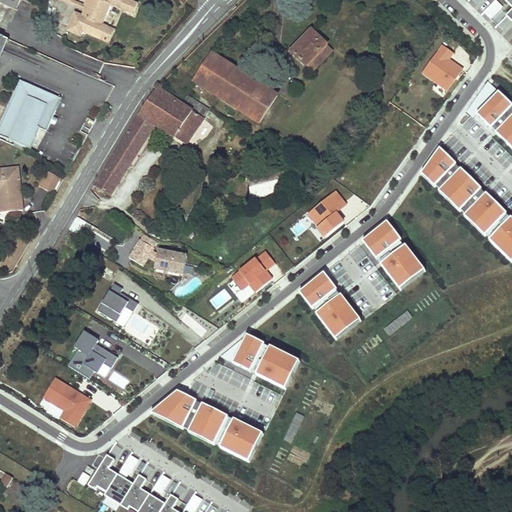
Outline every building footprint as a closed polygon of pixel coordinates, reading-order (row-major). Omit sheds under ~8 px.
[(0,0),(0,3),(15,11),(19,0),(0,0)] [(88,0),(82,15),(75,12),(73,17),(86,23),(82,31),(102,39),(107,26),(102,24),(103,20),(110,4),(119,7),(133,13),(137,3),(130,0),(88,0)] [(494,0),(482,12),(489,19),(501,7),(494,0)] [(511,5),(506,0),(502,0),(511,9),(511,8),(511,5)] [(0,12),(0,19),(14,26),(17,20),(0,12)] [(86,23),(73,17),(67,31),(80,37),(82,31),(86,23)] [(114,29),(107,26),(102,39),(109,43),(114,29)] [(326,46),(311,31),(291,52),(306,67),(326,46)] [(0,61),(10,39),(0,34),(0,61)] [(306,67),(312,73),(332,51),(326,46),(306,67)] [(443,46),(438,53),(449,60),(454,54),(443,46)] [(438,53),(423,74),(436,83),(447,91),(463,70),(449,60),(438,53)] [(212,54),(194,82),(259,124),(278,96),(212,54)] [(6,115),(2,124),(0,128),(0,134),(15,142),(28,148),(37,127),(46,131),(60,99),(21,81),(8,110),(5,109),(3,113),(6,115)] [(156,90),(139,115),(155,126),(186,145),(210,110),(186,95),(180,104),(160,91),(162,89),(159,86),(156,84),(154,89),(156,90)] [(507,99),(499,92),(477,114),(492,128),(509,111),(502,104),(507,99)] [(511,103),(507,99),(502,104),(509,111),(492,128),(496,132),(511,116),(511,103)] [(139,115),(126,135),(142,146),(155,126),(139,115)] [(511,116),(496,132),(511,147),(511,116)] [(142,146),(126,135),(114,155),(123,161),(121,165),(125,174),(142,146)] [(13,146),(26,151),(28,148),(15,142),(13,146)] [(457,164),(441,148),(422,174),(428,180),(434,174),(441,181),(457,164)] [(93,187),(110,197),(125,174),(121,165),(123,161),(114,155),(93,187)] [(462,168),(457,164),(441,181),(434,174),(428,180),(439,190),(446,197),(452,192),(445,185),(462,168)] [(286,181),(290,174),(277,166),(273,172),(286,181)] [(19,173),(14,168),(9,169),(19,179),(19,173)] [(462,168),(445,185),(452,192),(446,197),(454,204),(459,199),(466,205),(483,188),(462,168)] [(0,213),(23,211),(19,179),(9,169),(0,170),(0,213)] [(39,187),(45,191),(52,195),(61,179),(47,172),(39,187)] [(290,174),(286,181),(291,184),(295,177),(290,174)] [(487,193),(483,188),(466,205),(459,199),(454,204),(472,222),(477,216),(471,210),(487,193)] [(337,191),(308,214),(319,227),(317,228),(324,237),(345,221),(338,212),(347,204),(337,191)] [(487,193),(471,210),(477,216),(472,222),(479,229),(485,223),(491,230),(508,213),(487,193)] [(511,217),(511,216),(508,213),(491,230),(485,223),(479,229),(486,235),(490,240),(511,217)] [(100,229),(120,244),(131,230),(111,214),(100,229)] [(511,217),(490,240),(508,257),(511,252),(511,217)] [(377,260),(381,266),(406,246),(387,222),(382,227),(396,245),(377,260)] [(201,227),(196,224),(186,236),(191,240),(201,227)] [(363,242),(377,260),(396,245),(382,227),(363,242)] [(154,249),(140,240),(129,258),(142,267),(148,258),(152,251),(154,249)] [(422,265),(406,246),(381,266),(396,285),(422,265)] [(158,250),(157,255),(156,262),(155,269),(183,275),(187,256),(158,250)] [(152,251),(148,258),(156,262),(157,255),(152,251)] [(258,261),(227,285),(242,305),(273,281),(258,261)] [(422,265),(396,285),(400,291),(426,271),(422,265)] [(384,297),(392,289),(376,272),(368,280),(384,297)] [(300,293),(308,302),(314,297),(319,305),(338,290),(325,273),(300,293)] [(141,301),(124,289),(125,286),(117,281),(110,292),(111,292),(98,311),(116,323),(127,308),(133,313),(141,301)] [(314,297),(308,302),(318,315),(343,296),(338,290),(319,305),(314,297)] [(318,315),(333,334),(358,314),(343,296),(318,315)] [(409,312),(383,327),(387,334),(413,319),(409,312)] [(358,314),(333,334),(337,340),(362,320),(358,314)] [(98,341),(85,333),(75,348),(79,350),(68,366),(90,379),(94,372),(98,374),(104,364),(112,369),(118,359),(96,345),(98,341)] [(234,364),(252,373),(266,344),(248,336),(234,364)] [(252,373),(258,376),(272,347),(266,344),(252,373)] [(272,347),(258,376),(279,387),(294,358),(272,347)] [(279,387),(287,390),(301,362),(294,358),(279,387)] [(108,382),(126,389),(129,380),(112,373),(108,382)] [(42,400),(64,412),(58,420),(74,430),(93,400),(55,378),(42,400)] [(179,392),(152,414),(176,426),(179,419),(187,422),(198,401),(179,392)] [(179,419),(176,426),(198,437),(202,430),(193,425),(203,404),(198,401),(187,422),(179,419)] [(198,437),(207,441),(211,434),(218,438),(229,416),(203,404),(193,425),(202,430),(198,437)] [(211,434),(207,441),(215,445),(222,448),(235,419),(229,416),(218,438),(211,434)] [(235,419),(222,448),(243,459),(258,431),(235,419)] [(265,434),(258,431),(243,459),(251,463),(265,434)] [(108,456),(90,487),(97,491),(99,488),(108,493),(106,497),(129,511),(131,508),(138,511),(173,511),(175,510),(180,501),(173,496),(167,505),(166,507),(141,492),(142,490),(148,481),(141,476),(135,486),(134,488),(109,472),(110,470),(116,461),(108,456)] [(122,470),(130,475),(139,461),(131,456),(122,470)] [(110,470),(109,472),(134,488),(135,486),(110,470)] [(84,474),(79,482),(85,486),(91,478),(84,474)] [(0,484),(7,489),(13,479),(6,475),(0,484)] [(154,490),(162,495),(171,481),(163,476),(154,490)] [(142,490),(141,492),(166,507),(167,505),(142,490)] [(186,510),(190,511),(195,511),(203,500),(195,495),(186,510)]
